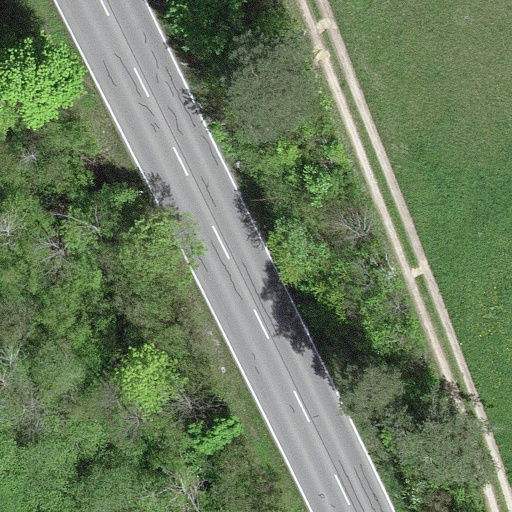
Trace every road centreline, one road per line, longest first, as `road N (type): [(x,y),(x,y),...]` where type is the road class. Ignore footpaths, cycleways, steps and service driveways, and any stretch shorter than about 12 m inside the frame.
road 1 (primary): [(107,0),(352,511)]
road 2 (track): [(501,511),(307,0)]
